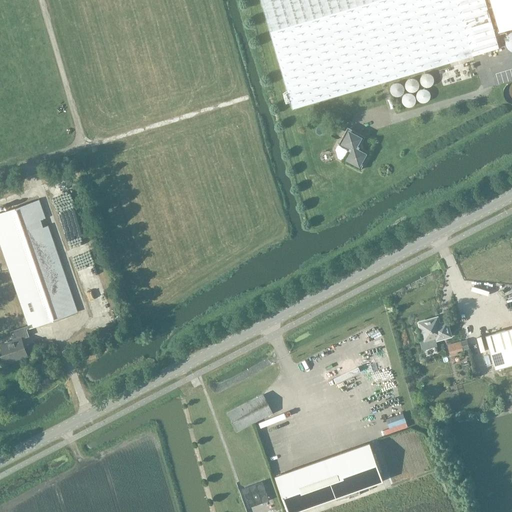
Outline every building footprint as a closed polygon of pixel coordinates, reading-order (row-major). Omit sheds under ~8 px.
[(485,0),(260,0),(293,109),(499,48),(494,33),(485,0)] [(511,0),(485,0),(494,33),(499,31),(500,32),(511,28),(511,0)] [(424,87),(428,88),(430,87),(432,84),(433,82),(433,79),(431,76),(427,74),(423,75),(421,78),(420,81),(421,85),(424,87)] [(408,91),(412,92),(415,91),(417,89),(418,86),(418,83),(416,80),(412,78),(408,79),(405,82),(405,85),(406,89),(408,91)] [(510,103),(511,102),(511,82),(510,83),(506,85),(504,88),(503,93),(504,97),(506,101),(510,103)] [(392,95),(395,96),(398,96),(401,95),(403,92),(404,89),(402,85),(399,83),(394,83),(391,85),(390,88),(390,92),(392,95)] [(419,102),(423,103),(426,102),(429,100),(430,97),(430,94),(428,91),(424,89),(421,89),(418,91),(416,95),(417,99),(419,102)] [(404,105),(407,107),(411,107),(413,105),(415,102),(415,99),(414,95),(411,93),(407,93),(403,95),(401,98),(402,102),(404,105)] [(342,161),(360,171),(369,153),(359,147),(364,137),(347,128),(337,145),(348,151),(342,161)] [(0,243),(28,325),(29,328),(32,327),(77,312),(47,225),(43,227),(40,220),(45,219),(39,200),(0,213),(0,243)] [(511,291),(491,287),(489,292),(511,297),(511,293),(511,291)] [(466,325),(471,324),(464,307),(460,309),(466,325)] [(418,324),(424,341),(420,342),(422,349),(424,349),(436,346),(434,339),(443,336),(445,337),(449,336),(445,323),(439,325),(438,323),(432,320),(418,324)] [(26,329),(29,328),(28,325),(10,331),(13,341),(0,346),(3,354),(1,355),(4,363),(26,356),(21,339),(29,336),(26,329)] [(495,370),(511,365),(511,328),(485,336),(495,370)] [(228,412),(237,432),(272,414),(263,395),(228,412)] [(361,423),(363,422),(364,427),(377,425),(375,415),(360,417),(361,423)] [(278,448),(279,442),(286,443),(287,435),(282,435),(282,425),(263,424),(261,447),(278,448)] [(369,444),(285,473),(274,477),(286,511),(296,511),(383,482),(369,444)] [(262,482),(242,489),(249,508),(269,501),(262,482)]
